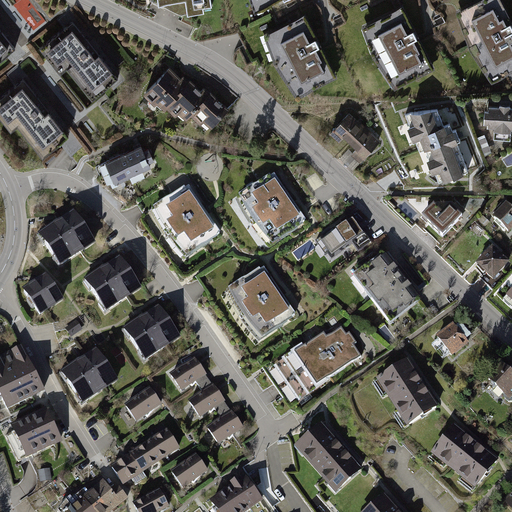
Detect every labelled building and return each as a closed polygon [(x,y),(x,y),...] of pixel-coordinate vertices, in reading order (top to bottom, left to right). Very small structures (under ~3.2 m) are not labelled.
[(188,20),(205,17),(204,11),(212,10),(209,0),(152,0),(153,2),(157,1),(159,10),(186,6),(188,20)] [(249,0),(254,11),(275,0),(249,0)] [(511,25),(499,0),(477,0),(454,12),(465,41),(487,74),(511,61),(511,25)] [(400,6),(359,26),(370,55),(392,88),(432,69),(400,6)] [(303,13),(262,33),(273,62),(296,95),(335,76),(303,13)] [(70,29),(45,48),(54,60),(63,53),(89,85),(108,70),(96,55),(92,58),(70,29)] [(179,77),(168,66),(142,92),(153,103),(155,101),(162,108),(165,106),(178,93),(175,90),(187,78),(183,74),(179,77)] [(165,106),(173,114),(176,110),(184,118),(189,114),(198,104),(197,102),(208,91),(203,87),(199,90),(187,78),(175,90),(178,93),(165,106)] [(25,85),(1,103),(11,115),(20,109),(46,140),(65,125),(51,108),(47,112),(25,85)] [(189,114),(197,122),(200,119),(209,127),(227,109),(208,91),(197,102),(198,104),(189,114)] [(410,126),(407,127),(412,140),(415,139),(420,151),(426,148),(430,158),(426,159),(432,173),(435,172),(438,182),(468,171),(457,141),(460,140),(456,129),(452,130),(449,123),(443,125),(436,104),(406,115),(410,126)] [(488,113),(484,113),(483,125),(487,125),(487,128),(495,129),(495,132),(511,133),(511,130),(511,129),(511,110),(511,111),(511,108),(499,107),(499,110),(488,109),(488,113)] [(349,112),(330,133),(340,141),(343,136),(350,142),(364,125),(349,112)] [(364,125),(350,142),(356,147),(352,153),(361,161),(380,139),(364,125)] [(139,145),(102,161),(112,183),(149,167),(147,162),(153,160),(147,148),(142,150),(139,145)] [(273,176),(235,199),(250,224),(269,248),(304,222),(273,176)] [(188,188),(151,211),(165,236),(184,259),(220,234),(188,188)] [(433,204),(418,221),(442,243),(464,220),(447,204),(441,211),(433,204)] [(511,209),(506,204),(492,220),(509,235),(511,230),(511,209)] [(74,210),(38,235),(61,267),(97,242),(74,210)] [(370,243),(354,218),(284,262),(312,280),(370,243)] [(492,247),(475,266),(493,282),(510,263),(492,247)] [(121,255),(86,281),(108,312),(144,287),(121,255)] [(382,256),(353,278),(389,326),(419,303),(418,302),(421,300),(387,256),(384,258),(382,256)] [(263,270),(226,293),(240,318),(259,342),(295,316),(263,270)] [(47,275),(23,291),(41,316),(64,300),(47,275)] [(511,290),(502,301),(511,309),(511,290)] [(161,304),(126,329),(148,361),(184,336),(161,304)] [(68,327),(73,338),(87,331),(82,321),(68,327)] [(312,335),(263,369),(292,411),(364,361),(354,347),(357,345),(350,335),(347,337),(337,323),(315,339),(312,335)] [(453,325),(435,339),(451,360),(469,345),(453,325)] [(26,347),(0,358),(0,392),(10,414),(49,396),(26,347)] [(98,348),(62,373),(84,405),(120,380),(98,348)] [(197,356),(172,374),(184,391),(209,374),(197,356)] [(408,361),(376,382),(407,430),(439,409),(408,361)] [(511,374),(501,365),(486,381),(510,402),(511,400),(511,374)] [(215,384),(190,402),(202,419),(227,401),(215,384)] [(152,389),(127,406),(139,423),(164,406),(152,389)] [(46,409),(13,425),(29,460),(63,444),(46,409)] [(234,411),(209,428),(221,446),(246,428),(234,411)] [(296,447),(336,494),(363,471),(323,424),(296,447)] [(453,427),(431,456),(475,492),(498,463),(453,427)] [(168,430),(113,466),(126,486),(181,449),(168,430)] [(198,456),(173,473),(185,490),(210,473),(198,456)] [(40,470),(41,481),(52,480),(51,469),(40,470)] [(247,476),(212,502),(219,511),(250,511),(266,501),(247,476)] [(88,489),(59,511),(113,511),(129,499),(120,488),(114,492),(105,482),(91,493),(88,489)] [(162,490),(135,504),(139,511),(164,511),(171,509),(162,490)] [(397,511),(384,496),(365,511),(397,511)]
